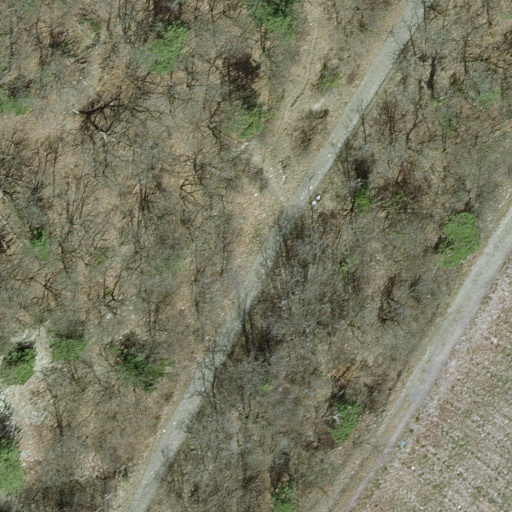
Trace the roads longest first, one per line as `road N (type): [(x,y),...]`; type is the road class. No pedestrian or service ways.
road 1 (track): [(334,511),(511,222)]
road 2 (track): [(288,213),(132,511)]
road 3 (track): [(424,0),(288,213)]
